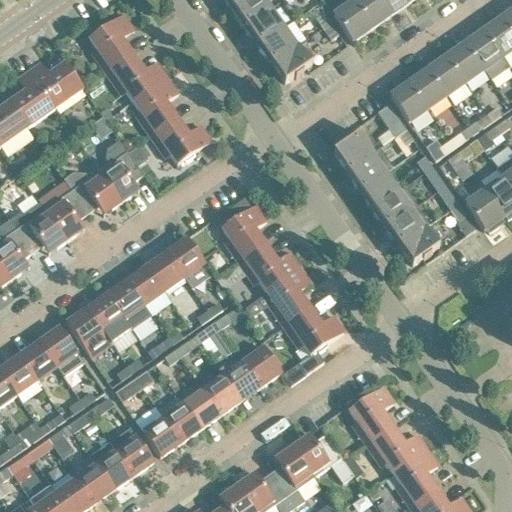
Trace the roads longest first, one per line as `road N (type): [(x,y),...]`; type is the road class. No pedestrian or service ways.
road 1 (residential): [(0,338),(41,309),(70,269),(273,138)]
road 2 (residential): [(157,511),(195,466),(404,321)]
road 3 (residential): [(273,138),(303,126),(478,0)]
road 4 (residential): [(404,321),(273,138)]
road 5 (residential): [(273,138),(175,0)]
road 6 (residential): [(404,321),(511,246)]
road 7 (residential): [(501,511),(502,472),(457,401)]
